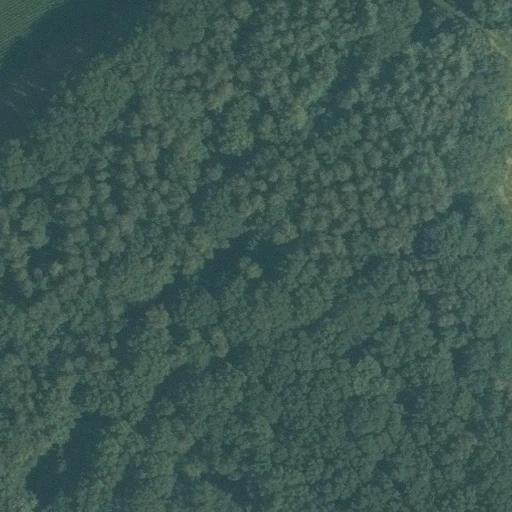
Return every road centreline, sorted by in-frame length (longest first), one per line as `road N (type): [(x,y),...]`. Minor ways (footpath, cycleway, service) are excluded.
road 1 (track): [(511,79),(472,169),(451,191),(169,407),(118,511)]
road 2 (track): [(298,511),(178,400)]
